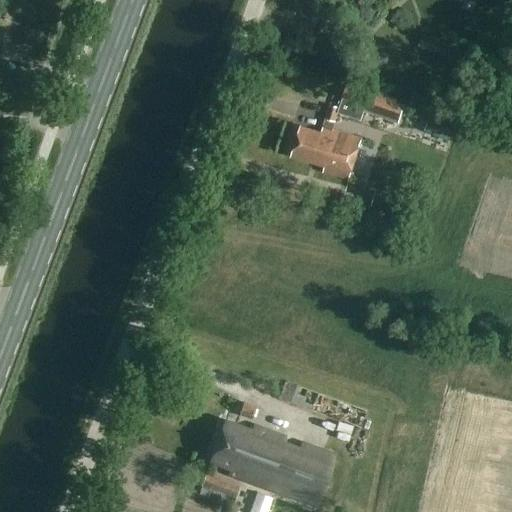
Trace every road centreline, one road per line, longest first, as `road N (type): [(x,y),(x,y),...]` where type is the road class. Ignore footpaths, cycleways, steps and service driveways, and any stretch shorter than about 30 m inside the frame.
road 1 (unclassified): [(67,511),(255,0)]
road 2 (primary): [(0,353),(131,0)]
